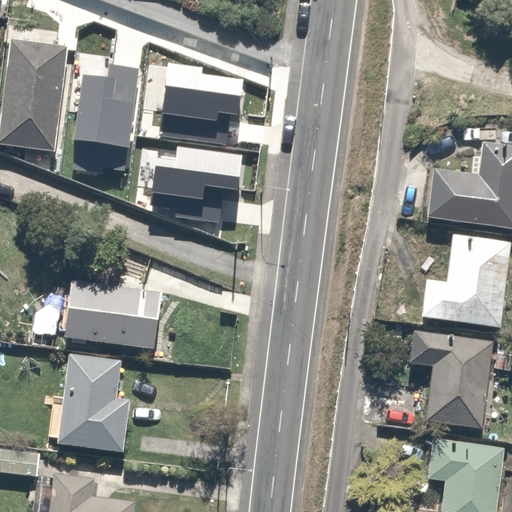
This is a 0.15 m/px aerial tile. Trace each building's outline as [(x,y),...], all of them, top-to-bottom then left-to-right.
[(79,6),(77,38),(120,40),(121,9),(79,6)] [(186,27),(144,13),(130,58),(171,71),(186,27)] [(97,140),(88,139),(86,177),(160,181),(166,76),(112,72),(109,121),(99,121),(97,140)] [(480,175),(434,171),(430,224),(511,230),(511,147),(483,145),(480,175)] [(449,284),(425,282),(422,323),(501,329),(508,240),(452,235),(449,284)] [(419,255),(384,248),(371,318),(406,324),(419,255)] [(72,282),(70,298),(51,296),(48,322),(67,324),(65,343),(157,353),(163,292),(72,282)] [(414,332),(411,364),(432,366),(427,424),(484,430),(493,340),(414,332)] [(133,363),(70,355),(59,447),(123,455),(133,363)] [(502,511),(509,449),(431,441),(427,483),(444,485),(441,511),(502,511)] [(40,453),(0,450),(0,477),(39,479),(40,453)] [(98,480),(46,475),(42,511),(136,511),(137,502),(96,499),(98,480)] [(433,511),(435,495),(382,490),(379,511),(433,511)]
